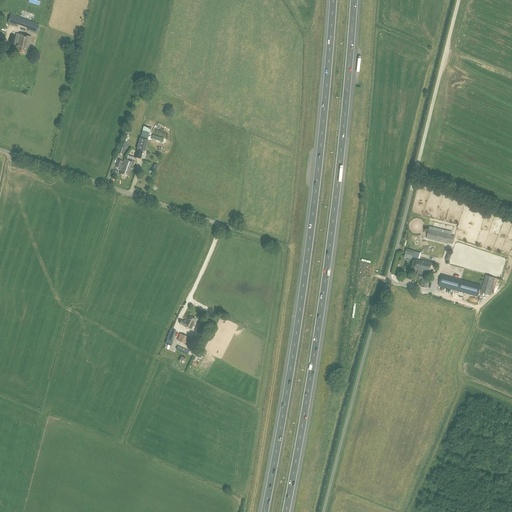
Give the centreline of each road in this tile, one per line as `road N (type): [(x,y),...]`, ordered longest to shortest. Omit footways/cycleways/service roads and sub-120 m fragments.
road 1 (unclassified): [(323,511),(459,0)]
road 2 (motorway): [(286,511),(336,214),(356,0)]
road 3 (motorway): [(330,0),(312,211),(264,511)]
road 4 (unclassified): [(288,248),(0,156)]
